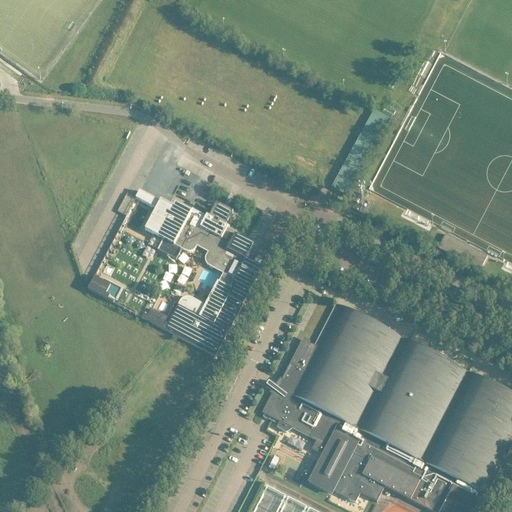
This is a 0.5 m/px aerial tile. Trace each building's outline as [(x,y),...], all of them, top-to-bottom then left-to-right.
[(356,188),(391,119),(374,111),(332,189),(350,199),(356,188)] [(127,194),(117,212),(125,217),(135,199),(127,194)] [(206,264),(207,266),(208,267),(209,267),(223,275),(219,283),(218,282),(205,306),(192,299),(191,299),(190,299),(189,299),(188,298),(186,299),(185,299),(184,299),(183,300),(182,301),(181,302),(180,302),(180,303),(178,305),(175,304),(167,318),(152,309),(148,317),(144,315),(141,320),(201,351),(201,350),(215,357),(227,334),(228,334),(262,269),(246,260),(249,254),(247,253),(251,244),(235,236),(236,234),(228,229),(229,227),(207,215),(205,217),(193,211),(192,213),(176,204),(169,216),(164,213),(153,235),(163,240),(157,251),(176,261),(182,250),(185,252),(187,253),(189,253),(191,253),(193,252),(194,251),(196,250),(197,248),(208,254),(205,258),(205,260),(205,262),(206,264)] [(487,257),(445,235),(438,250),(480,272),(487,257)] [(88,290),(108,301),(110,297),(106,294),(110,286),(94,278),(88,290)] [(360,495),(377,503),(384,488),(430,511),(478,511),(511,447),(511,395),(336,305),(314,347),(304,342),(283,384),(281,383),(279,388),(277,387),(272,396),(274,397),(266,411),(287,422),(286,425),(317,440),(312,451),(321,456),(307,484),(332,496),(334,493),(355,504),(360,495)]
